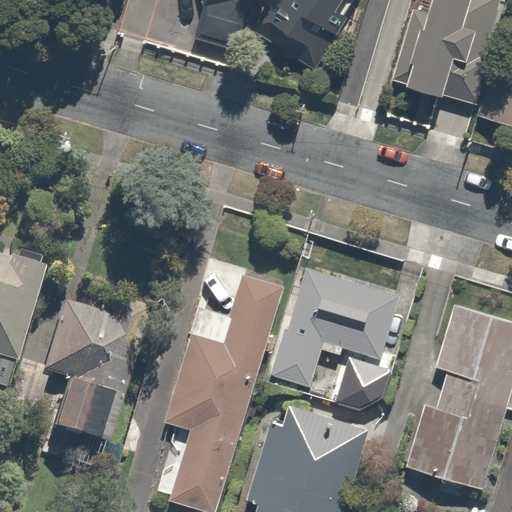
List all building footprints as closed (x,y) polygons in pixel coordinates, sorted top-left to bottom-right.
[(349,15),(358,0),(259,0),(274,9),(251,46),(315,86),(356,20),(349,15)] [(511,0),(439,0),(413,94),(476,111),(472,124),(511,134),(511,61),(496,57),(511,0)] [(0,390),(7,392),(0,415),(0,421),(40,434),(58,376),(28,367),(64,252),(0,231),(0,390)] [(406,292),(315,263),(279,376),(316,387),(331,339),(386,356),(406,292)] [(236,315),(208,306),(181,392),(153,383),(139,427),(185,442),(167,496),(218,511),(226,511),(298,288),(249,272),(236,315)] [(116,318),(68,304),(49,368),(81,378),(66,430),(117,446),(158,309),(122,298),(116,318)] [(448,411),(427,406),(412,468),(498,488),(511,430),(511,322),(455,308),(441,365),(458,369),(448,411)] [(395,372),(357,360),(343,403),(381,416),(395,372)] [(357,511),(383,427),(289,398),(258,500),(275,505),(273,511),(357,511)] [(23,511),(0,502),(0,511),(23,511)]
